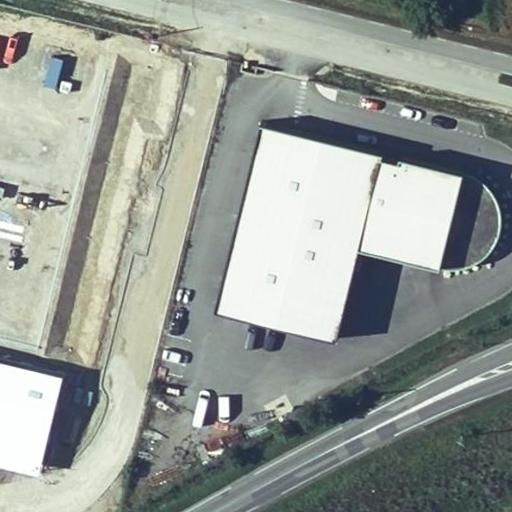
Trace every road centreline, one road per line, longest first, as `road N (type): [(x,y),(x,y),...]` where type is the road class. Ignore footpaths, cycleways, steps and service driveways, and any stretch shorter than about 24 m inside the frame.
road 1 (unknown): [(258,95),(195,295),(197,340),(223,363),(319,372),(377,352),(511,267)]
road 2 (secondary): [(511,353),(292,461),(247,495)]
road 3 (secondary): [(247,495),(511,378)]
road 4 (unknown): [(511,190),(504,176),(435,134),(305,109)]
